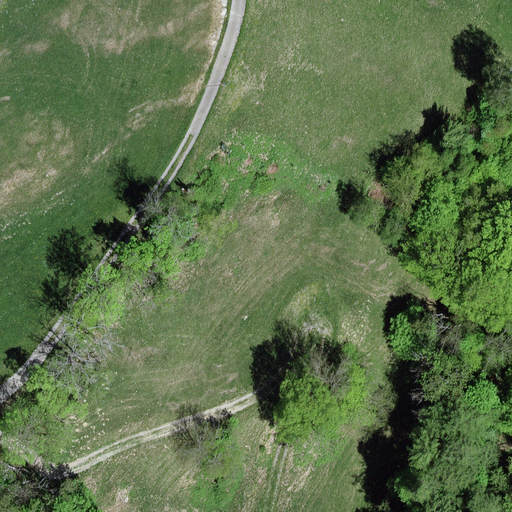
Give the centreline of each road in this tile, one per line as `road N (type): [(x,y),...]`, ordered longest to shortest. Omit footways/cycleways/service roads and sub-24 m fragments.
road 1 (track): [(0,438),(40,466),(64,471),(249,400),(288,368),(310,323),(324,320),(328,339),(290,425),(266,511)]
road 2 (track): [(0,394),(61,333),(176,161),(209,95),(238,0)]
